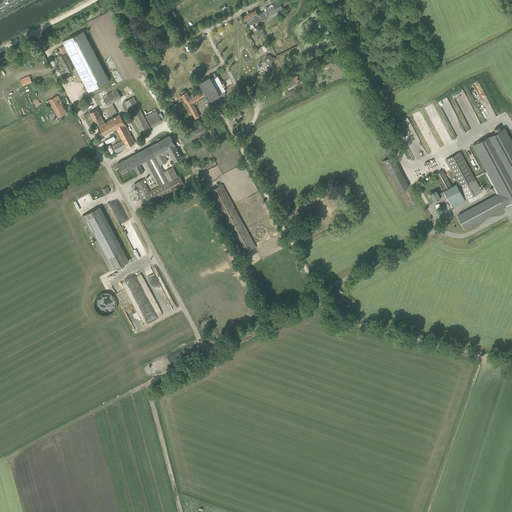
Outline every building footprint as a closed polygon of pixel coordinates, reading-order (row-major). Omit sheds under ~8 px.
[(248,27),(252,24),(283,8),(278,0),(265,0),(262,2),(266,10),(257,14),(255,10),(242,17),(248,27)] [(109,81),(83,30),(62,41),(68,51),(76,68),(88,91),(109,81)] [(59,48),(63,54),(64,53),(68,51),(64,45),(59,48)] [(67,73),(73,70),(64,53),(63,54),(58,56),(67,73)] [(272,57),(269,54),(266,55),(263,57),(264,61),(267,63),(270,63),(273,60),(275,60),(275,56),(272,57)] [(187,103),(195,119),(200,117),(193,103),(199,100),(199,101),(202,100),(204,104),(219,95),(220,97),(226,94),(224,91),(226,91),(217,76),(217,77),(214,73),(209,76),(210,77),(199,82),(204,91),(194,97),(193,95),(190,97),(190,95),(189,96),(187,94),(188,94),(187,94),(186,92),(186,91),(185,92),(184,90),(181,92),(182,94),(180,94),(181,94),(178,96),(180,98),(182,97),(183,99),(183,100),(184,100),(185,102),(186,103),(187,103)] [(20,80),(23,86),(32,82),(29,76),(20,80)] [(298,82),(297,81),(295,76),(284,82),(287,87),(298,82)] [(117,90),(103,99),(107,106),(121,98),(117,90)] [(49,100),(58,118),(67,113),(58,95),(49,100)] [(146,116),(144,117),(133,97),(124,102),(143,136),(152,131),(145,119),(147,118),(151,127),(162,121),(156,110),(146,116)] [(223,110),(230,121),(232,125),(236,122),(235,119),(229,107),(223,110)] [(113,118),(104,122),(97,109),(90,112),(93,119),(94,119),(97,126),(103,136),(116,129),(118,128),(113,118)] [(119,114),(113,118),(118,128),(116,129),(122,141),(112,146),(116,153),(135,143),(119,114)] [(184,144),(188,141),(207,131),(203,124),(180,137),(184,144)] [(218,138),(211,127),(207,129),(213,141),(218,138)] [(497,195),(457,216),(464,228),(511,201),(511,144),(503,128),(473,144),(487,170),(484,172),(497,195)] [(146,160),(160,186),(178,176),(173,167),(171,168),(164,156),(170,153),(174,161),(181,157),(169,135),(117,163),(122,173),(133,167),(137,176),(144,172),(140,163),(146,160)] [(459,186),(458,187),(456,184),(452,186),(443,170),(435,174),(444,190),(443,191),(438,194),(436,191),(430,194),(434,201),(440,198),(439,197),(445,194),(452,207),(481,191),(460,152),(445,160),(459,186)] [(409,186),(399,169),(392,156),(383,161),(390,174),(399,192),(409,186)] [(143,179),(138,181),(134,184),(145,205),(184,185),(180,176),(149,191),(143,179)] [(256,247),(222,185),(209,191),(243,254),(256,247)] [(111,271),(128,262),(99,207),(82,216),(111,271)] [(132,299),(142,299),(142,283),(129,283),(129,289),(132,289),(132,299)] [(157,304),(167,299),(159,286),(150,292),(157,304)] [(346,305),(331,291),(327,296),(342,310),(346,305)] [(146,324),(156,320),(150,302),(140,306),(146,324)] [(141,368),(144,375),(163,368),(161,361),(141,368)]
